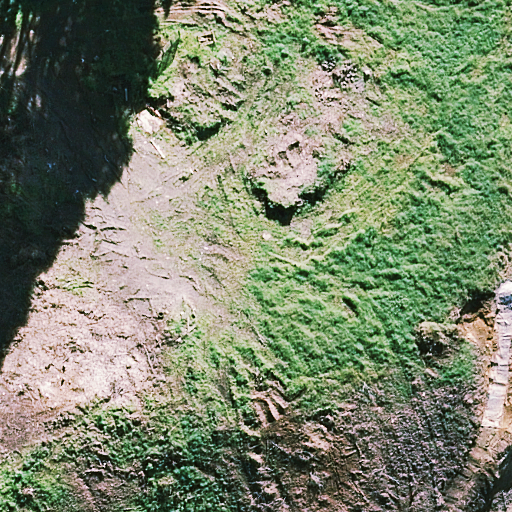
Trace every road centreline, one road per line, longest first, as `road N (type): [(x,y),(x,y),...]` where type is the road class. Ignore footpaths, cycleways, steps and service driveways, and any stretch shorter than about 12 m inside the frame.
road 1 (motorway): [(95,511),(511,354)]
road 2 (motorway): [(511,468),(400,511)]
